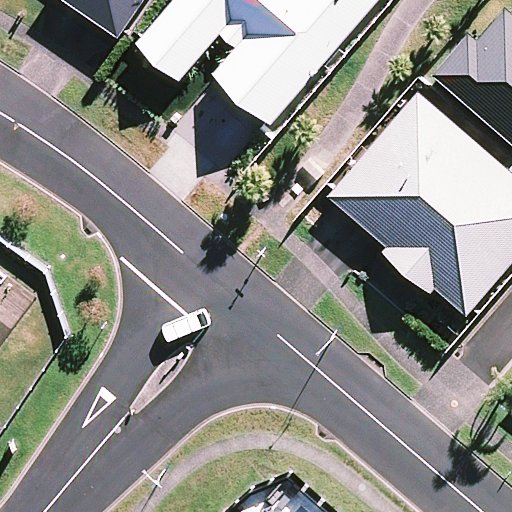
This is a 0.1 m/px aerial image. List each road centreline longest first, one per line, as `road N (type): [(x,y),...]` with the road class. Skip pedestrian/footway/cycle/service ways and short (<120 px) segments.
road 1 (residential): [(235,295),(69,159),(0,114)]
road 2 (residential): [(235,295),(44,511)]
road 3 (residential): [(408,446),(235,295)]
road 4 (residential): [(511,326),(408,446)]
